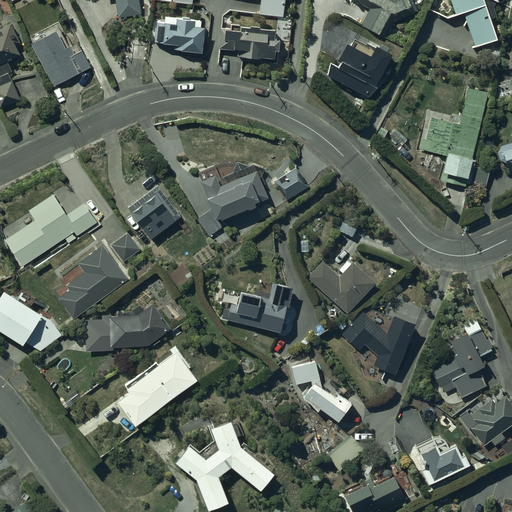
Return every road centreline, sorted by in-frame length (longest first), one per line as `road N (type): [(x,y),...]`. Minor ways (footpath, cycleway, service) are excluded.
road 1 (unclassified): [(511,237),(463,256),(434,250),(325,138),(230,98),(154,102),(0,170)]
road 2 (residential): [(0,395),(86,511)]
